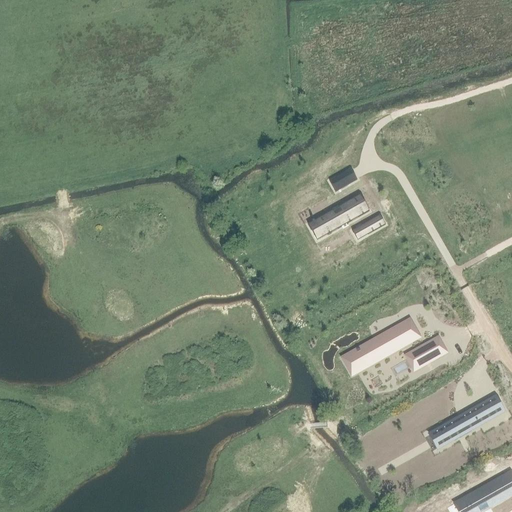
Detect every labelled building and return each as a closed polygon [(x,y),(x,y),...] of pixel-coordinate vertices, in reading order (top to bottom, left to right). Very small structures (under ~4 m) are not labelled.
[(352,168),(329,182),(335,192),(358,179),(352,168)] [(360,196),(308,225),(317,241),(369,212),(360,196)] [(379,216),(352,231),(358,241),(384,225),(379,216)] [(340,358),(352,378),(423,339),(411,318),(340,358)] [(439,336),(404,355),(414,373),(449,354),(439,336)] [(496,399),(431,436),(438,449),(504,412),(496,399)] [(511,472),(511,471),(452,505),(456,511),(486,511),(511,497),(511,472)]
